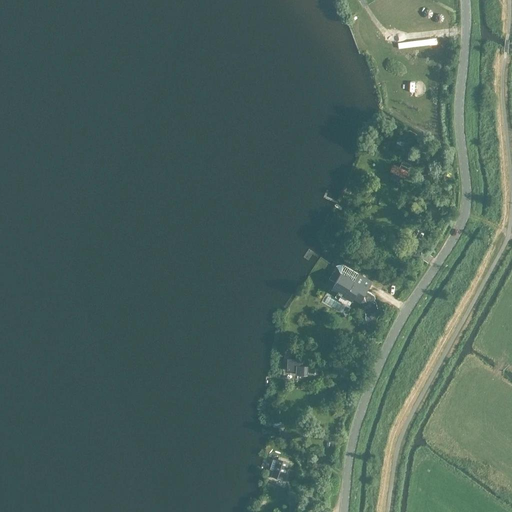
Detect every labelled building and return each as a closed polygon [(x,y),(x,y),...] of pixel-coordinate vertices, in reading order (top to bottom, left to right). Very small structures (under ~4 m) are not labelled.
[(399,48),(438,43),(437,37),(398,42),(399,48)] [(408,170),(392,164),(389,173),(405,178),(408,170)] [(379,313),(375,301),(373,300),(371,293),(367,291),(373,282),(343,264),(336,266),(342,272),(332,289),(353,302),(354,299),(361,302),(363,302),(366,315),(366,318),(367,323),(374,326),(379,313)] [(288,359),(287,371),(296,371),(296,376),(308,376),(308,367),(300,366),(301,360),(288,359)] [(289,462),(278,459),(272,475),(283,479),(289,462)]
